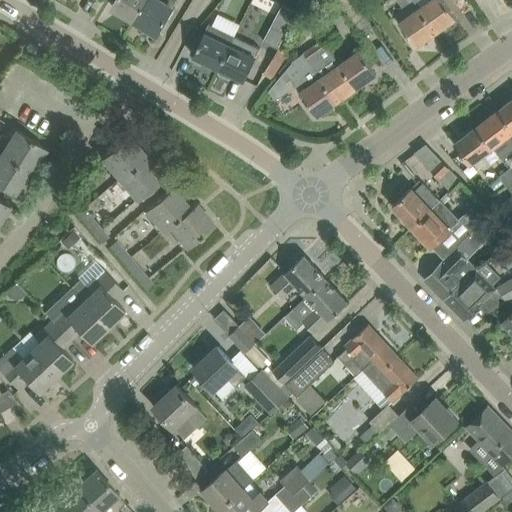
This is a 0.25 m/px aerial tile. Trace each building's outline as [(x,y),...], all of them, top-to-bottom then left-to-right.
[(115,0),(112,5),(135,19),(146,0),(115,0)] [(146,0),(135,19),(157,33),(173,7),(176,0),(146,0)] [(237,0),(233,10),(245,17),(253,0),(237,0)] [(373,26),(354,0),(338,0),(362,34),(373,26)] [(416,46),(436,31),(413,0),(398,0),(404,8),(395,14),(400,21),(399,22),(416,46)] [(444,0),(429,0),(419,7),(436,31),(456,17),(444,0)] [(283,5),(271,28),(285,36),(297,12),(283,5)] [(239,32),(243,21),(220,13),(216,24),(239,32)] [(235,36),(209,23),(194,55),(219,67),(235,36)] [(260,48),(235,36),(219,67),(229,72),(227,75),(236,79),(237,76),(245,80),(260,48)] [(303,53),(337,101),(357,87),(340,64),(329,48),(324,41),(317,46),(315,44),(303,53)] [(266,71),(274,76),(287,54),(279,49),(266,71)] [(340,64),(357,87),(377,73),(360,49),(340,64)] [(317,115),(337,101),(303,53),(294,59),(311,84),(301,91),(317,115)] [(511,99),(499,109),(511,125),(511,99)] [(511,125),(499,109),(477,126),(493,146),(502,157),(511,149),(511,125)] [(2,133),(0,135),(0,151),(1,152),(31,170),(46,147),(12,126),(6,136),(2,133)] [(493,146),(477,126),(455,143),(470,164),(493,146)] [(128,134),(101,156),(119,178),(146,155),(128,134)] [(461,180),(441,159),(426,143),(415,151),(430,169),(450,190),(461,180)] [(1,152),(0,153),(0,184),(16,194),(31,170),(1,152)] [(119,178),(137,199),(164,177),(146,155),(119,178)] [(511,171),(509,167),(500,174),(498,175),(508,187),(509,186),(511,189),(511,171)] [(393,205),(412,225),(431,207),(440,199),(423,182),(415,190),(411,187),(393,205)] [(172,186),(145,208),(164,230),(189,207),(172,186)] [(66,199),(75,210),(82,204),(73,193),(66,199)] [(511,195),(492,211),(500,222),(511,213),(511,195)] [(0,198),(0,219),(9,205),(0,198)] [(431,207),(412,225),(432,246),(439,239),(451,252),(457,245),(478,226),(466,214),(465,213),(459,218),(441,199),(440,200),(440,199),(431,207)] [(492,212),(480,200),(466,214),(478,226),(492,212)] [(196,202),(170,225),(187,246),(214,223),(196,202)] [(75,210),(83,220),(90,214),(82,204),(75,210)] [(83,220),(92,230),(99,224),(90,214),(83,220)] [(109,236),(99,224),(92,230),(102,242),(109,236)] [(70,234),(62,242),(68,248),(76,240),(79,237),(73,231),(70,234)] [(110,245),(119,256),(126,251),(117,240),(110,245)] [(425,278),(444,297),(475,270),(478,267),(457,245),(451,252),(439,264),(425,278)] [(119,256),(128,267),(135,262),(126,251),(119,256)] [(306,295),(307,295),(326,277),(304,254),(271,285),(282,297),(296,284),(306,295)] [(475,270),(444,297),(464,318),(496,287),(493,284),(501,276),(488,261),(479,267),(478,267),(475,270)] [(128,267),(137,279),(144,273),(135,262),(128,267)] [(71,287),(107,326),(124,310),(114,299),(123,290),(104,270),(87,286),(80,279),(71,287)] [(153,283),(144,273),(137,279),(146,288),(153,283)] [(348,301),(326,277),(307,295),(306,295),(304,297),(316,309),(303,321),(314,332),(328,318),(329,319),(348,301)] [(511,278),(499,286),(507,300),(511,296),(511,278)] [(16,282),(5,292),(10,298),(20,298),(26,293),(16,282)] [(45,312),(52,320),(71,340),(80,331),(90,342),(107,326),(71,287),(45,312)] [(511,312),(503,321),(511,330),(511,312)] [(39,341),(30,349),(55,375),(72,359),(62,348),(71,340),(52,320),(34,336),(39,341)] [(230,334),(246,351),(254,344),(255,345),(266,334),(255,322),(246,331),(240,324),(230,334)] [(354,358),(364,368),(369,363),(381,353),(391,363),(399,356),(369,323),(346,345),(356,356),(354,358)] [(263,369),(262,370),(280,388),(281,387),(285,382),(323,347),(312,335),(273,371),(269,366),(272,363),(255,345),(254,344),(246,351),(263,369)] [(223,397),(236,386),(246,376),(237,366),(238,366),(218,346),(195,367),(223,397)] [(38,392),(55,375),(30,349),(22,357),(12,347),(0,357),(0,369),(18,389),(27,380),(38,392)] [(323,347),(285,382),(298,396),(335,361),(323,347)] [(419,377),(399,356),(391,363),(381,353),(369,363),(364,368),(394,400),(419,377)] [(289,396),(281,387),(280,388),(262,370),(246,385),(271,412),(289,396)] [(197,405),(191,399),(178,384),(154,406),(185,438),(208,417),(197,405)] [(398,414),(389,422),(407,440),(422,427),(434,441),(458,419),(437,396),(418,414),(409,404),(398,414)] [(368,443),(381,431),(380,430),(389,422),(398,414),(389,403),(370,420),(373,424),(361,435),(368,443)] [(511,455),(511,428),(489,404),(467,426),(478,437),(477,438),(479,440),(467,451),(485,468),(496,457),(503,464),(511,455)] [(298,419),(287,427),(295,438),(308,428),(310,427),(302,416),(298,419)] [(244,420),(236,427),(244,436),(252,429),(244,420)] [(315,424),(306,432),(317,444),(326,436),(315,424)] [(243,455),(262,438),(253,429),(234,445),(243,455)] [(208,468),(187,445),(176,454),(198,478),(208,468)] [(400,447),(387,459),(404,477),(417,465),(400,447)] [(361,448),(347,461),(346,461),(347,462),(343,466),(361,485),(367,480),(359,470),(371,459),(361,448)] [(320,453),(302,469),(311,479),(312,478),(329,463),(320,453)] [(341,454),(335,459),(342,466),(347,462),(346,461),(347,461),(341,454)] [(203,489),(220,509),(245,488),(255,478),(238,459),(227,468),(203,489)] [(245,488),(220,509),(223,511),(254,511),(259,508),(262,511),(274,511),(311,479),(302,469),(298,465),(281,480),(285,485),(270,499),(261,489),(253,497),(245,488)] [(77,486),(97,510),(98,511),(112,511),(124,502),(116,493),(117,493),(96,469),(77,486)] [(346,474),(331,488),(342,500),(357,487),(346,474)] [(293,511),(321,488),(312,478),(311,479),(274,511),(293,511)] [(488,481),(457,504),(463,511),(480,511),(500,497),(488,481)] [(58,503),(65,511),(94,511),(97,510),(77,486),(58,503)] [(394,495),(384,505),(390,511),(395,511),(403,505),(394,495)] [(47,511),(65,511),(58,503),(47,511)]
